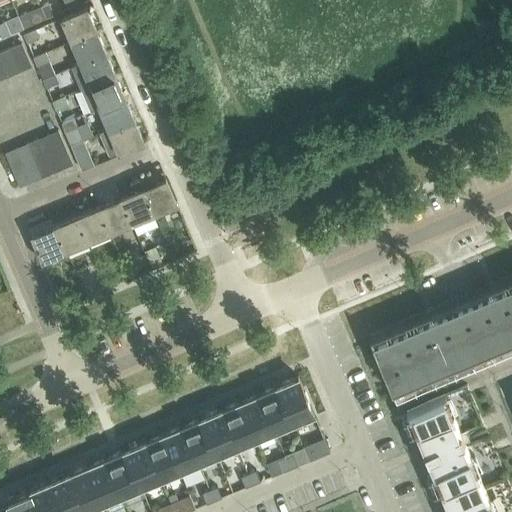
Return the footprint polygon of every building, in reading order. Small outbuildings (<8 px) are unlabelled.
[(41,5),(46,16),(54,13),(49,1),(41,5)] [(63,17),(72,39),(96,29),(87,7),(63,17)] [(19,14),(24,26),(32,22),(27,11),(19,14)] [(0,22),(0,31),(2,35),(10,32),(5,20),(0,22)] [(24,32),(27,40),(39,35),(35,27),(24,32)] [(72,39),(81,61),(105,51),(96,29),(72,39)] [(11,48),(20,69),(31,65),(22,44),(11,48)] [(1,52),(10,74),(20,69),(11,48),(1,52)] [(34,55),(37,63),(48,58),(45,50),(34,55)] [(71,65),(80,87),(114,73),(105,51),(81,61),(71,65)] [(0,52),(0,77),(10,74),(1,52),(0,52)] [(43,77),(46,85),(58,80),(55,72),(43,77)] [(90,109),(100,105),(123,95),(114,73),(80,87),(90,109)] [(53,99),(56,107),(56,108),(68,103),(64,95),(53,99)] [(100,105),(108,126),(109,128),(133,118),(123,95),(100,105)] [(62,121),(65,130),(77,125),(73,116),(62,121)] [(99,130),(109,153),(118,149),(142,139),(133,118),(109,128),(108,126),(99,130)] [(56,156),(58,155),(66,151),(57,129),(47,134),(56,156)] [(45,160),(49,159),(56,156),(47,134),(36,138),(45,160)] [(35,164),(40,162),(45,160),(36,138),(26,142),(35,164)] [(71,144),(75,152),(86,147),(83,139),(71,144)] [(25,169),(32,166),(35,164),(26,142),(16,147),(25,169)] [(14,173),(23,169),(25,169),(16,147),(5,151),(14,173)] [(58,155),(62,166),(71,163),(66,151),(58,155)] [(49,159),(54,170),(62,166),(58,155),(56,156),(49,159)] [(40,162),(45,174),(54,170),(49,159),(45,160),(40,162)] [(32,166),(37,177),(45,174),(40,162),(35,164),(32,166)] [(23,169),(28,181),(37,177),(32,166),(25,169),(23,169)] [(14,173),(19,184),(28,181),(23,169),(14,173)] [(120,196),(130,220),(153,211),(142,187),(143,186),(139,177),(130,181),(134,190),(120,196)] [(142,187),(153,211),(175,202),(165,177),(143,186),(142,187)] [(98,205),(109,229),(130,220),(120,196),(98,205)] [(76,214),(87,238),(109,229),(98,205),(76,214)] [(54,223),(65,247),(87,238),(76,214),(54,223)] [(31,233),(41,257),(65,247),(54,223),(31,233)] [(155,245),(144,250),(151,268),(163,263),(155,245)] [(511,279),(490,289),(433,313),(372,339),(392,386),(451,361),(453,360),(510,336),(511,335),(511,279)] [(298,375),(278,383),(278,385),(295,424),(315,416),(298,375)] [(278,385),(259,393),(274,428),(276,433),(295,424),(278,385)] [(259,393),(241,400),(256,436),(274,428),(259,393)] [(495,511),(465,439),(460,429),(446,395),(445,394),(445,393),(406,410),(422,446),(417,449),(420,457),(425,455),(449,511),(495,511)] [(240,401),(221,409),(238,449),(257,440),(256,436),(241,400),(240,401)] [(221,408),(201,416),(202,417),(218,457),(238,449),(221,409),(221,408)] [(202,417),(183,425),(199,465),(218,457),(202,417)] [(183,425),(164,433),(179,468),(181,472),(199,465),(183,425)] [(164,433),(145,441),(160,476),(179,468),(164,433)] [(324,436),(303,445),(309,459),(330,451),(324,436)] [(145,439),(125,448),(125,449),(140,484),(142,489),(162,480),(160,476),(145,441),(145,439)] [(125,449),(106,457),(121,492),(140,484),(125,449)] [(292,450),(284,453),(290,467),(298,464),(292,450)] [(284,453),(277,456),(283,470),(290,467),(284,453)] [(106,457),(88,465),(103,500),(121,492),(106,457)] [(69,471),(69,472),(84,508),(103,500),(88,465),(70,472),(69,471)] [(254,466),(247,469),(253,483),(260,480),(254,466)] [(247,469),(239,472),(245,486),(253,483),(247,469)] [(69,472),(49,480),(62,511),(85,511),(84,508),(69,472)] [(62,511),(49,480),(29,488),(39,511),(62,511)] [(216,482),(208,485),(214,499),(222,496),(216,482)] [(208,485),(201,489),(206,502),(214,499),(208,485)] [(13,508),(2,511),(39,511),(29,488),(8,497),(13,508)] [(178,498),(171,501),(175,511),(183,511),(184,511),(178,498)] [(175,511),(171,501),(163,505),(166,511),(175,511)]
